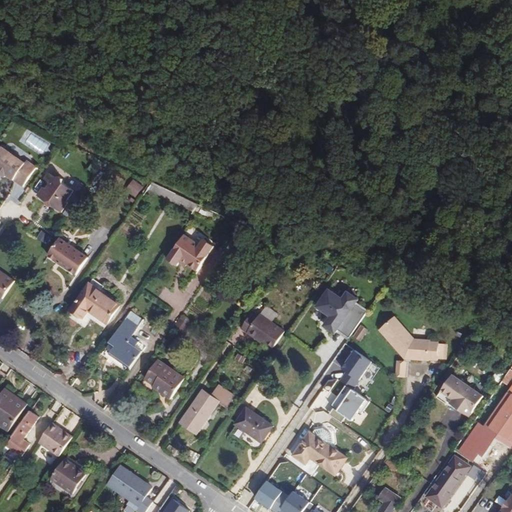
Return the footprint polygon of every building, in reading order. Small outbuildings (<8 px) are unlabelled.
[(25,163),(2,147),(0,150),(0,172),(6,177),(7,175),(24,187),(37,168),(27,161),(25,163)] [(45,187),(39,196),(48,202),(51,202),(54,204),(55,207),(64,213),(71,204),(70,201),(76,192),(67,185),(66,180),(60,177),(56,177),(50,173),(46,179),(51,183),(47,189),(45,187)] [(138,196),(144,187),(133,180),(127,189),(138,196)] [(148,190),(193,212),(198,205),(153,183),(148,190)] [(201,245),(185,234),(168,259),(178,266),(180,262),(182,260),(189,264),(198,271),(215,246),(205,239),(201,245)] [(49,255),(77,275),(89,258),(61,238),(49,255)] [(0,296),(4,299),(16,281),(0,270),(0,296)] [(89,311),(108,324),(121,305),(90,284),(72,310),(83,318),(89,311)] [(343,297),(329,288),(313,309),(328,320),(322,328),(335,337),(338,332),(348,339),(368,311),(359,305),(361,301),(347,291),(343,297)] [(278,314),(267,306),(261,315),(272,323),(278,314)] [(132,311),(110,343),(116,347),(112,353),(132,367),(143,352),(137,347),(141,341),(135,337),(146,321),(132,311)] [(257,337),(263,340),(274,348),(285,332),(272,323),(261,315),(260,314),(258,318),(252,314),(242,329),(256,339),(257,337)] [(413,337),(392,316),(378,330),(405,357),(408,354),(410,357),(429,357),(438,357),(438,339),(429,339),(430,337),(413,337)] [(190,325),(181,318),(173,329),(183,335),(190,325)] [(354,337),(360,342),(368,330),(362,326),(354,337)] [(172,399),(185,380),(175,374),(176,373),(159,361),(146,379),(155,385),(163,391),(162,392),(172,399)] [(449,403),(470,417),(484,396),(453,375),(438,398),(447,405),(449,403)] [(211,415),(219,403),(227,409),(235,397),(218,386),(211,396),(204,391),(181,423),(197,434),(202,427),(200,425),(209,413),(211,415)] [(511,447),(511,444),(511,388),(484,428),(479,425),(461,451),(474,461),(479,453),(483,456),(496,437),(511,447)] [(0,420),(12,429),(29,405),(6,389),(0,396),(0,420)] [(306,398),(295,391),(293,395),(303,402),(306,398)] [(286,405),(297,412),(303,402),(293,395),(286,405)] [(247,408),(236,425),(262,443),(274,426),(247,408)] [(22,443),(40,418),(31,412),(13,437),(20,442),(22,443)] [(211,415),(209,413),(200,425),(202,427),(211,415)] [(12,429),(0,420),(0,425),(9,432),(12,429)] [(63,432),(52,425),(40,443),(60,457),(74,438),(64,431),(63,432)] [(313,435),(310,433),(294,456),(306,464),(311,457),(336,475),(347,458),(330,446),(332,442),(331,435),(323,429),(316,431),(313,435)] [(10,442),(17,447),(20,442),(13,437),(10,442)] [(17,447),(10,442),(1,454),(3,456),(0,459),(5,463),(17,447)] [(21,450),(17,447),(5,463),(10,466),(21,450)] [(385,463),(396,471),(400,465),(390,457),(385,463)] [(456,458),(428,497),(439,504),(446,494),(449,496),(469,467),(456,458)] [(74,494),(87,474),(66,459),(52,479),(74,494)] [(137,511),(154,488),(122,466),(109,485),(131,500),(127,506),(135,511),(137,511)] [(391,511),(401,498),(387,489),(380,499),(385,503),(378,511),(391,511)] [(304,511),(311,501),(294,490),(280,511),(304,511)] [(511,511),(511,491),(498,511),(511,511)] [(174,500),(165,511),(162,511),(160,510),(159,511),(189,511),(190,511),(174,500)] [(480,511),(496,511),(499,508),(488,501),(480,511)]
